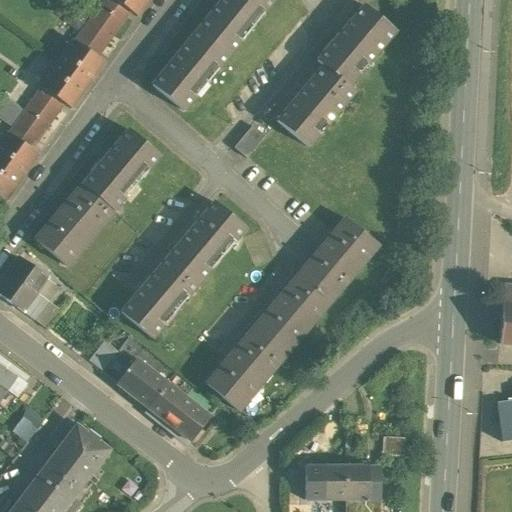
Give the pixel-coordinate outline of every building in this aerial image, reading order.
[(129,12),(111,0),(104,0),(90,19),(113,35),(129,12)] [(148,0),(111,0),(129,12),(136,17),(148,0)] [(222,0),(197,31),(229,56),(240,42),(236,39),(258,12),(262,15),(274,0),(273,0),(222,0)] [(363,7),(317,62),(323,67),(348,88),(394,33),(363,7)] [(90,19),(74,42),(96,58),(113,35),(90,19)] [(197,31),(151,88),(183,113),(194,99),(190,96),(213,68),(217,71),(229,56),(197,31)] [(74,42),(73,41),(56,65),(86,86),(103,63),(96,58),(74,42)] [(56,65),(39,88),(40,89),(63,105),(70,110),(86,86),(56,65)] [(323,67),(276,124),(307,150),(353,93),(348,88),(323,67)] [(63,105),(40,89),(24,112),(46,128),(63,105)] [(46,128),(24,112),(7,134),(30,151),(46,128)] [(251,127),(233,149),(246,159),(264,138),(251,127)] [(130,132),(82,187),(113,213),(125,200),(121,196),(144,169),(148,172),(160,158),(130,132)] [(7,134),(6,134),(0,142),(0,164),(20,179),(37,156),(30,151),(7,134)] [(0,199),(3,202),(20,179),(0,164),(0,199)] [(82,187),(36,242),(66,268),(77,255),(73,251),(97,223),(101,227),(113,213),(82,187)] [(213,204),(167,259),(197,285),(209,271),(205,268),(229,241),(232,244),(244,230),(213,204)] [(334,234),(299,276),(330,301),(375,247),(345,222),(334,234)] [(167,259),(120,314),(151,340),(162,326),(159,323),(182,296),(186,299),(197,285),(167,259)] [(46,281),(17,260),(0,283),(0,297),(21,314),(36,294),(46,281)] [(299,276),(252,331),(283,356),(330,301),(299,276)] [(511,288),(502,288),(498,347),(511,347),(511,288)] [(36,294),(21,314),(33,323),(47,303),(36,294)] [(252,331),(206,387),(236,412),(283,356),(252,331)] [(112,354),(104,348),(92,363),(100,369),(112,354)] [(174,374),(144,349),(135,360),(166,385),(174,374)] [(116,352),(102,369),(118,382),(131,365),(116,352)] [(118,382),(115,386),(146,410),(166,385),(135,360),(131,365),(118,382)] [(0,388),(3,391),(4,391),(14,378),(0,367),(0,388)] [(174,374),(166,385),(174,391),(182,381),(174,374)] [(174,391),(166,385),(146,410),(189,443),(208,418),(174,391)] [(511,394),(510,395),(511,404),(495,406),(501,444),(511,442),(511,394)] [(100,440),(88,431),(85,434),(75,426),(54,454),(85,477),(87,478),(108,451),(97,443),(100,440)] [(406,454),(406,438),(387,437),(386,453),(406,454)] [(30,484),(23,493),(24,494),(10,511),(60,511),(59,511),(85,477),(54,454),(31,484),(30,484)] [(344,467),(322,467),(322,478),(312,478),(312,502),(344,502),(344,467)] [(367,467),(344,467),(344,502),(377,501),(377,474),(367,474),(367,467)] [(376,511),(377,501),(344,502),(344,511),(376,511)]
